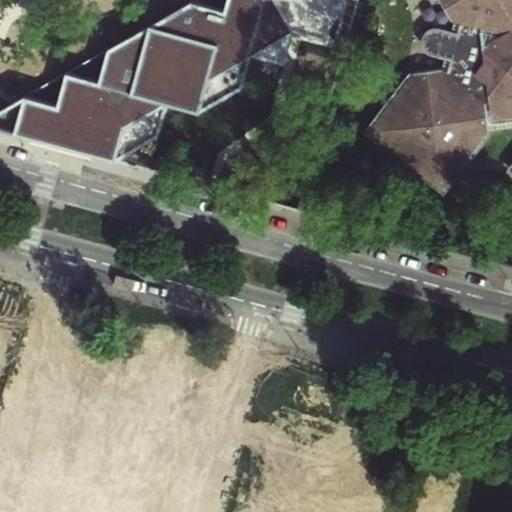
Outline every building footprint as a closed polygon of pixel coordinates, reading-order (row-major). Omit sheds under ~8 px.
[(344,45),(357,0),(227,0),(224,11),(193,1),(109,49),(100,81),(67,72),(58,106),(26,97),(0,111),(0,130),(115,161),(124,127),(158,136),(167,102),(199,111),(208,79),(240,88),(249,55),(283,64),(291,31),(344,45)] [(511,0),(446,0),(445,5),(463,32),(460,41),(448,38),(444,37),(439,39),(435,42),(433,47),(432,52),(433,57),(436,61),(441,64),(454,68),(452,76),(425,82),(393,124),(397,156),(441,188),(466,184),(483,161),(499,140),(511,137),(511,0)] [(240,88),(208,79),(199,111),(240,88)] [(158,136),(124,127),(115,161),(158,136)] [(0,385),(28,277),(0,269),(0,385)] [(294,511),(329,358),(273,346),(235,511),(294,511)]
